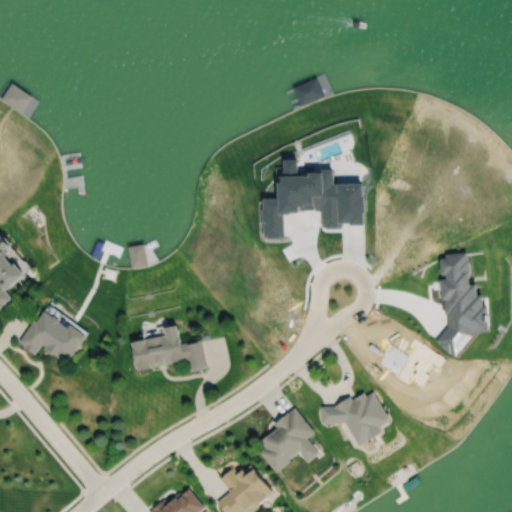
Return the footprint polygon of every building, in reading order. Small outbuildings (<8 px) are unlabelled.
[(0,307),(10,300),(3,289),(26,272),(21,266),(18,269),(4,251),(8,248),(0,236),(0,307)] [(64,363),(83,336),(41,307),(16,343),(33,355),(39,346),(64,363)] [(134,370),(185,361),(187,372),(206,368),(200,341),(179,345),(175,325),(160,328),(162,336),(129,342),(134,370)] [(339,419),(353,445),(379,432),(376,426),(385,422),(368,387),(316,413),(323,427),(339,419)] [(310,434),(292,408),(270,423),(274,428),(255,441),(261,449),(257,452),(271,472),(296,454),(302,463),(315,454),(303,438),(310,434)] [(248,469),(238,477),(231,467),(217,478),(227,491),(213,503),(219,511),(223,511),(228,509),(230,511),(245,511),(268,494),(248,469)] [(146,511),(194,511),(200,509),(186,487),(146,511)]
